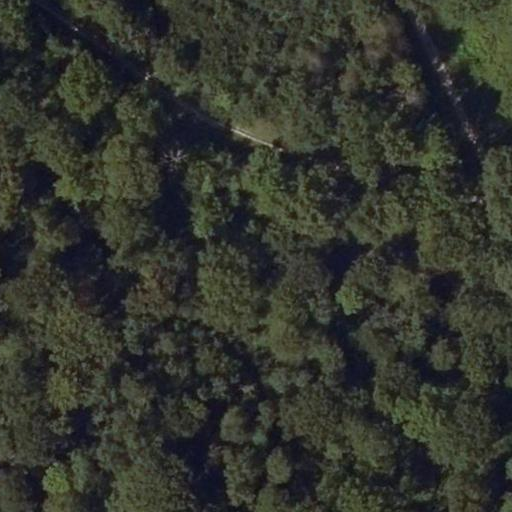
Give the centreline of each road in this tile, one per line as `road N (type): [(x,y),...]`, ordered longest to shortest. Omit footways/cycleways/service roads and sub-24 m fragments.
road 1 (track): [(511,215),(392,189),(199,116),(40,0)]
road 2 (track): [(415,0),(511,198)]
